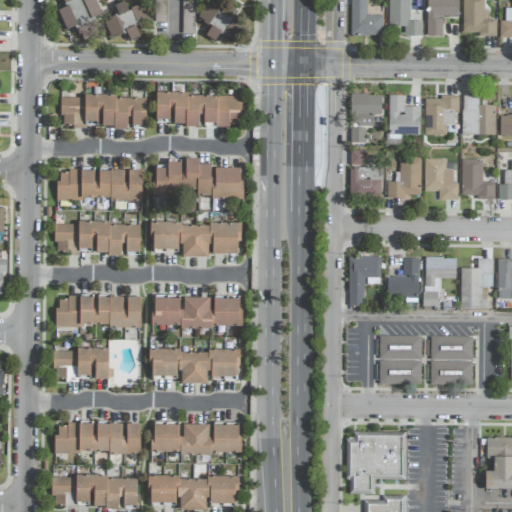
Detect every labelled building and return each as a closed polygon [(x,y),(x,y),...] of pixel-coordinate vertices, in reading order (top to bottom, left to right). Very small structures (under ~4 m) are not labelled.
[(65,31),(101,18),(95,0),(63,0),(66,7),(58,10),(65,31)] [(153,0),(153,22),(166,22),(167,0),(153,0)] [(182,34),(194,34),(194,1),(183,0),(182,34)] [(349,0),(349,34),(382,34),(383,14),(366,14),(366,0),(349,0)] [(409,0),(388,0),(388,27),(403,27),(403,36),(421,36),(421,21),(409,21),(409,0)] [(442,36),(442,17),(458,17),(457,0),(425,0),(427,36),(442,36)] [(495,20),(488,20),(488,10),(483,10),(483,0),(462,0),(462,33),(477,33),(477,37),(495,37),(495,20)] [(511,0),(511,8),(505,8),(504,21),(499,21),(499,38),(511,37),(511,0)] [(139,37),(136,27),(150,21),(143,4),(127,10),(124,2),(113,6),(128,42),(139,37)] [(219,34),(229,42),(241,25),(208,2),(197,18),(211,27),(205,35),(214,41),(219,34)] [(104,23),(112,38),(123,33),(116,17),(104,23)] [(239,95),(155,95),(155,120),(171,121),(171,126),(199,126),(199,125),(239,125),(239,95)] [(381,116),(381,95),(350,95),(350,126),(373,126),(373,115),(381,116)] [(419,107),(403,107),(403,95),(388,96),(388,139),(401,139),(401,135),(419,135),(419,107)] [(145,98),(60,96),(59,126),(85,127),(85,122),(97,123),(97,115),(102,115),(101,128),(128,129),(128,125),(144,126),(145,98)] [(424,100),(424,136),(445,136),(445,125),(453,125),(453,112),(458,112),(458,96),(439,96),(439,100),(424,100)] [(495,106),(478,106),(478,96),(462,96),(461,135),(494,135),(495,106)] [(511,115),(499,115),(499,136),(511,136),(511,115)] [(364,144),(364,128),(350,128),(350,143),(364,144)] [(350,165),(364,165),(363,151),(350,151),(350,165)] [(386,182),(387,199),(405,199),(405,196),(420,195),(419,158),(398,159),(399,182),(386,182)] [(241,199),(241,168),(212,168),(212,165),(198,165),(198,159),(184,159),(184,171),(180,171),(180,160),(167,160),(167,169),(152,169),(152,196),(168,196),(168,190),(196,191),(196,198),(241,199)] [(445,160),(424,159),(423,191),(438,192),(438,200),(457,201),(457,183),(452,183),(452,169),(445,169),(445,160)] [(461,160),(460,196),(477,196),(477,199),(494,200),(494,183),(481,183),(482,160),(461,160)] [(511,160),(511,161),(511,171),(504,171),(504,185),(498,185),(497,200),(511,200),(511,160)] [(381,198),(381,169),(349,168),(348,198),(381,198)] [(141,200),(141,170),(96,169),(96,170),(57,170),(57,200),(141,200)] [(139,226),(55,222),(53,253),(78,254),(78,249),(91,250),(91,241),(96,241),(95,254),(121,255),(121,254),(138,255),(139,226)] [(239,224),(150,224),(150,250),(180,250),(180,257),(209,257),(209,254),(239,254),(239,224)] [(380,257),(348,258),(348,306),(363,306),(363,279),(380,278),(380,257)] [(387,277),(386,298),(417,299),(418,258),(403,258),(402,277),(387,277)] [(438,306),(439,279),(455,279),(455,258),(423,258),(423,306),(438,306)] [(459,309),(487,309),(487,299),(480,299),(481,288),(488,288),(488,276),(492,276),(492,259),(477,259),(476,269),(460,268),(459,309)] [(511,259),(497,259),(496,299),(511,299),(511,259)] [(152,327),(212,327),(212,309),(209,309),(209,298),(180,298),(180,296),(152,295),(152,327)] [(139,327),(140,297),(56,296),(55,326),(139,327)] [(212,326),(241,327),(241,311),(237,311),(238,297),(213,296),(212,326)] [(421,337),(379,336),(378,359),(420,360),(421,337)] [(471,361),(472,338),(430,337),(429,360),(471,361)] [(108,350),(53,350),(53,381),(77,381),(77,376),(90,376),(90,367),(94,367),(94,380),(108,380),(108,350)] [(237,351),(149,350),(149,377),(178,377),(178,383),(208,384),(208,378),(237,378),(237,351)] [(420,362),(379,361),(378,384),(420,385),(420,362)] [(429,385),(471,385),(471,362),(430,361),(429,385)] [(151,453),(238,454),(239,423),(210,423),(210,425),(180,424),(180,423),(151,422),(151,453)] [(139,454),(139,424),(57,423),(57,435),(54,435),(53,453),(139,454)] [(374,495),(374,480),(404,480),(405,433),(352,432),(352,439),(347,439),(346,494),(374,495)] [(511,437),(485,438),(486,458),(493,458),(493,471),(485,471),(485,489),(511,488),(511,437)] [(135,476),(50,478),(51,506),(64,506),(64,493),(75,493),(76,502),(91,502),(91,508),(120,508),(119,506),(136,506),(135,476)] [(236,478),(148,476),(147,503),(177,504),(177,510),(206,510),(206,504),(236,504),(236,478)] [(75,494),(64,494),(65,509),(75,508),(75,494)] [(382,501),(363,501),(362,511),(404,511),(404,496),(382,496),(382,501)]
